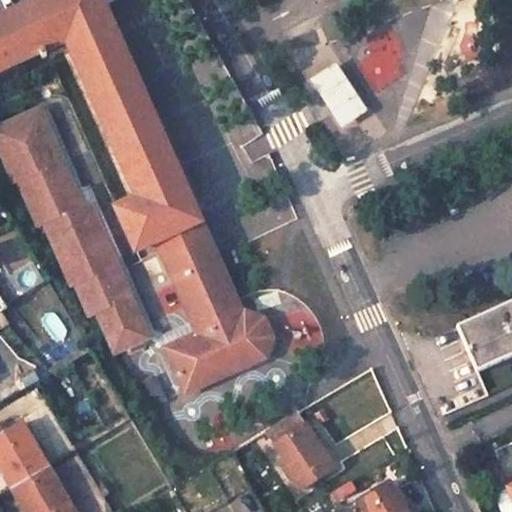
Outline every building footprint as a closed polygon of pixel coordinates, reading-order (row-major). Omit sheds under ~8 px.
[(241,314),(99,0),(41,0),(0,18),(0,67),(39,50),(41,56),(46,54),(44,48),(65,39),(137,198),(116,207),(134,249),(156,240),(192,321),(198,334),(167,347),(186,390),(263,357),(271,339),(262,320),(244,312),(241,314)] [(310,80),(341,126),(366,110),(335,63),(310,80)] [(192,321),(162,333),(152,329),(88,184),(82,187),(45,106),(39,109),(81,205),(88,202),(148,336),(167,347),(198,334),(192,321)] [(148,336),(88,202),(81,205),(39,109),(0,126),(0,151),(15,185),(18,183),(38,228),(45,225),(72,286),(76,284),(90,316),(97,313),(115,351),(148,336)] [(511,356),(511,303),(457,327),(477,371),(511,356)] [(333,466),(305,424),(297,412),(265,431),(292,472),(287,475),(297,489),(333,466)] [(47,469),(20,422),(0,433),(0,459),(8,472),(2,475),(11,490),(47,469)] [(11,490),(20,506),(26,503),(30,511),(73,511),(47,469),(11,490)] [(406,511),(387,482),(356,500),(362,511),(406,511)]
